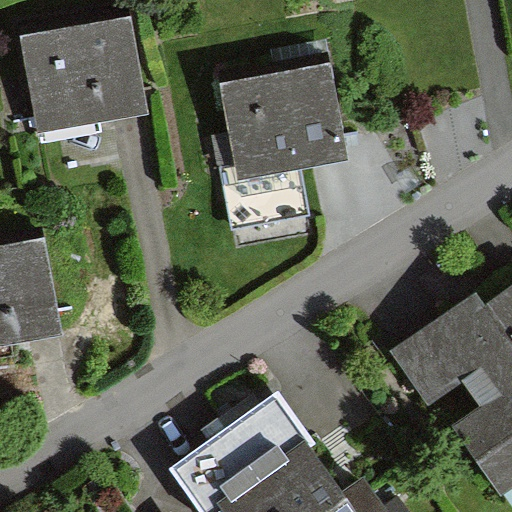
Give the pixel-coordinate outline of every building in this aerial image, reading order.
[(132,14),(26,33),(43,127),(149,109),(132,14)] [(334,60),(228,79),(245,173),(351,154),(334,60)] [(46,232),(0,240),(0,337),(63,327),(46,232)] [(511,289),(474,318),(460,299),(401,344),(436,389),(470,364),(493,393),(459,419),(507,483),(511,479),(511,289)] [(366,511),(311,439),(225,504),(231,511),(366,511)]
